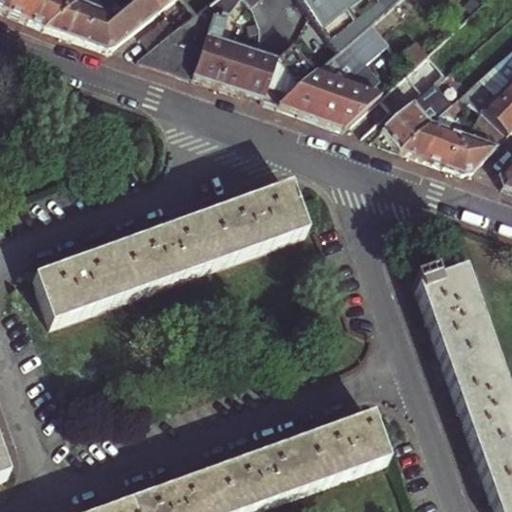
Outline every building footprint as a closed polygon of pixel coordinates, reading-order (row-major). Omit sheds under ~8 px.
[(0,0),(0,11),(8,16),(15,0),(0,0)] [(20,21),(31,25),(41,0),(15,0),(8,16),(20,21)] [(41,0),(31,25),(38,28),(47,32),(79,4),(82,0),(41,0)] [(151,0),(142,0),(115,20),(106,16),(76,41),(94,47),(114,53),(162,14),(151,0)] [(151,0),(162,14),(180,0),(151,0)] [(222,0),(183,0),(198,19),(207,12),(222,0)] [(262,102),(280,108),(319,74),(307,62),(292,49),(277,61),(221,42),(228,14),(244,0),(222,0),(207,12),(214,21),(209,39),(195,80),(215,86),(239,94),(262,102)] [(264,0),(297,0),(343,52),(372,27),(402,0),(245,0),(254,9),(264,0)] [(76,41),(106,16),(79,4),(47,32),(61,36),(76,41)] [(170,24),(145,43),(151,53),(158,49),(178,34),(170,24)] [(343,52),(319,74),(368,94),(381,82),(368,66),(390,47),(372,27),(343,52)] [(158,49),(151,53),(138,61),(166,70),(195,80),(209,39),(201,36),(196,51),(183,47),(188,32),(183,30),(178,34),(158,49)] [(406,56),(418,69),(431,56),(419,43),(406,56)] [(511,57),(499,69),(511,81),(511,57)] [(511,81),(499,69),(482,84),(511,114),(511,81)] [(313,120),(346,133),(383,100),(368,94),(319,74),(280,108),(313,120)] [(511,136),(511,114),(482,84),(453,109),(457,113),(472,101),(486,116),(509,139),(511,136)] [(403,153),(450,113),(431,92),(385,133),(392,141),(403,153)] [(457,113),(453,109),(450,113),(403,153),(404,154),(411,157),(423,161),(447,134),(453,122),(451,119),(457,113)] [(486,116),(466,142),(465,143),(444,169),(458,174),(469,178),(509,139),(486,116)] [(444,169),(465,143),(466,142),(447,134),(423,161),(433,164),(444,169)] [(499,180),(502,190),(511,193),(511,163),(511,165),(506,172),(499,180)] [(41,318),(299,227),(282,179),(246,191),(149,226),(57,258),(24,269),(41,318)] [(464,264),(446,270),(447,272),(450,279),(453,288),(471,283),(465,265),(464,264)] [(471,283),(453,288),(448,290),(445,282),(426,289),(442,333),(475,427),(505,511),(511,511),(511,385),(475,281),(471,283)] [(243,511),(378,467),(362,418),(327,429),(259,451),(182,477),(105,503),(77,511),(243,511)] [(0,509),(13,505),(1,473),(0,470),(0,509)]
